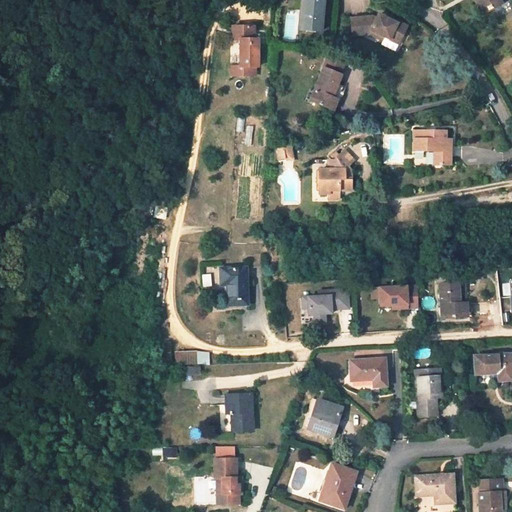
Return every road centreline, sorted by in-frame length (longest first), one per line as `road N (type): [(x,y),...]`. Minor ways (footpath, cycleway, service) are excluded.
road 1 (track): [(195,144),(167,287),(174,326),(210,350),(291,344)]
road 2 (track): [(173,238),(222,225),(232,106),(223,104),(205,122),(195,144)]
road 3 (residential): [(511,331),(291,344)]
road 4 (residential): [(406,0),(433,16),(487,89),(511,140)]
road 5 (residential): [(379,511),(394,456),(405,448),(511,443)]
